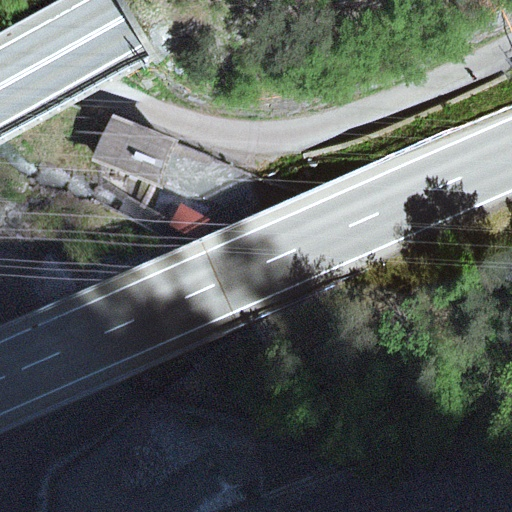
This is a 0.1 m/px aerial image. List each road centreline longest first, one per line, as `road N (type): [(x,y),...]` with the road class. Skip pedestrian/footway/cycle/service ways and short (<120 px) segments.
road 1 (tertiary): [(0,382),(511,152)]
road 2 (track): [(511,19),(328,93),(223,110),(0,25)]
road 3 (primary): [(147,0),(0,80)]
